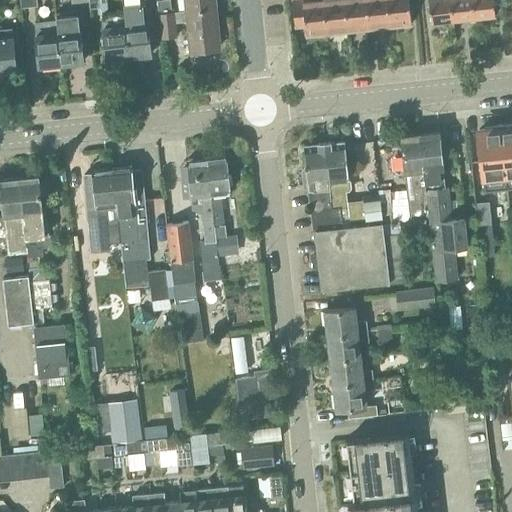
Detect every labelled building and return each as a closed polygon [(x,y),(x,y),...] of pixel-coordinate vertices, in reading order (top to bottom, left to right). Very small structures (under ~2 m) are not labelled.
[(89,0),(89,1),(90,9),(103,7),(101,0),(89,0)] [(124,0),(125,11),(130,57),(152,55),(146,0),(124,0)] [(161,0),(158,0),(159,13),(163,13),(172,12),(170,0),(161,0)] [(188,11),(215,8),(214,0),(187,0),(188,11)] [(307,36),(329,34),(325,0),(293,0),(296,27),(306,26),(307,36)] [(325,0),(329,34),(350,31),(346,0),(325,0)] [(346,0),(350,31),(370,29),(367,0),(346,0)] [(367,0),(370,29),(391,27),(388,0),(367,0)] [(388,0),(391,27),(412,24),(409,0),(388,0)] [(429,0),(432,22),(453,20),(451,2),(451,0),(429,0)] [(451,0),(453,20),(474,18),(472,0),(451,0)] [(472,0),(474,18),(496,15),(494,0),(472,0)] [(159,13),(162,38),(177,36),(176,23),(187,22),(187,21),(189,21),(192,50),(194,50),(196,54),(208,49),(219,48),(215,8),(188,11),(172,12),(163,13),(159,13)] [(107,60),(130,57),(125,11),(103,14),(107,60)] [(62,65),(84,62),(79,12),(57,14),(57,19),(62,65)] [(57,19),(35,22),(36,26),(40,67),(62,65),(57,19)] [(0,38),(0,71),(17,70),(13,29),(2,30),(2,39),(0,38)] [(511,123),(500,124),(508,189),(511,188),(511,123)] [(485,192),(508,189),(500,124),(485,126),(485,129),(479,130),(481,147),(480,147),(485,192)] [(440,131),(422,133),(422,134),(428,189),(442,188),(442,183),(442,181),(444,181),(445,181),(444,170),(444,169),(442,150),(440,131)] [(422,133),(401,136),(402,145),(405,173),(406,173),(407,182),(407,184),(408,196),(409,199),(409,201),(410,211),(430,209),(428,189),(422,134),(422,133)] [(344,142),(326,144),(333,208),(340,207),(341,214),(341,215),(349,215),(347,191),(349,191),(352,188),(351,180),(348,178),(344,142)] [(333,208),(326,144),(306,146),(310,182),(316,230),(342,227),(341,215),(341,214),(340,207),(333,208)] [(226,239),(221,197),(221,193),(231,192),(227,155),(209,157),(218,240),(216,241),(218,254),(230,253),(230,254),(237,253),(236,238),(226,239)] [(219,270),(218,254),(216,241),(218,240),(209,157),(189,160),(190,170),(182,171),(185,198),(193,197),(194,208),(203,207),(207,242),(201,242),(205,280),(220,278),(219,270)] [(123,261),(132,260),(151,259),(143,169),(133,170),(133,166),(114,168),(113,167),(121,241),(123,261)] [(109,242),(121,241),(113,168),(94,170),(95,174),(85,175),(89,227),(107,226),(109,242)] [(39,175),(20,177),(27,252),(28,260),(34,259),(33,255),(43,254),(41,236),(50,236),(48,220),(44,220),(41,194),(49,194),(47,179),(40,180),(39,175)] [(9,254),(27,252),(20,177),(0,179),(4,217),(5,217),(9,254)] [(442,188),(428,189),(430,209),(430,212),(431,216),(432,228),(437,281),(458,279),(455,249),(468,247),(465,217),(451,218),(448,187),(442,188)] [(363,197),(367,224),(369,224),(382,222),(382,218),(379,195),(363,197)] [(167,224),(173,281),(176,302),(177,301),(180,326),(198,324),(197,319),(201,318),(194,259),(189,221),(167,224)] [(320,266),(322,291),(391,283),(391,280),(406,277),(401,233),(400,222),(382,224),(382,222),(369,224),(367,224),(342,227),(316,230),(318,255),(314,255),(315,267),(320,266)] [(483,257),(495,255),(492,223),(480,225),(483,257)] [(5,259),(7,274),(24,273),(22,257),(5,259)] [(46,279),(44,267),(30,269),(31,281),(30,282),(33,308),(57,305),(55,278),(46,279)] [(148,271),(152,300),(170,298),(166,268),(148,271)] [(33,308),(30,282),(29,275),(4,278),(9,325),(35,323),(33,308)] [(396,291),(399,310),(436,305),(434,286),(396,291)] [(487,305),(467,307),(469,331),(489,330),(487,305)] [(356,321),(355,307),(325,311),(328,335),(358,332),(368,331),(367,320),(356,321)] [(33,327),(38,378),(70,375),(65,324),(33,327)] [(391,328),(378,330),(380,342),(393,341),(391,328)] [(331,360),(361,356),(359,343),(369,342),(368,331),(358,332),(328,335),(331,360)] [(95,346),(87,347),(90,370),(98,369),(95,346)] [(362,370),(361,356),(331,360),(333,384),(363,381),(374,380),(372,369),(362,370)] [(242,423),(261,420),(255,376),(236,378),(242,423)] [(337,409),(366,406),(365,391),(375,390),(374,380),(363,381),(333,384),(337,409)] [(438,402),(437,386),(426,387),(428,403),(438,402)] [(176,429),(190,427),(185,388),(171,389),(176,429)] [(108,402),(111,435),(112,443),(114,443),(126,442),(128,442),(144,440),(145,440),(144,429),(142,430),(138,398),(123,400),(108,402)] [(239,429),(223,432),(224,443),(240,442),(239,429)] [(243,441),(253,441),(252,430),(242,431),(243,441)] [(209,454),(209,456),(224,454),(223,443),(224,443),(223,432),(214,432),(207,433),(209,454)] [(193,456),(209,454),(207,433),(191,435),(192,447),(193,456)] [(412,511),(404,434),(353,440),(355,456),(349,457),(351,475),(357,474),(358,487),(352,488),(354,505),(361,505),(362,511),(412,511)] [(177,448),(192,447),(191,435),(183,436),(176,437),(177,448)] [(176,437),(160,438),(161,451),(162,466),(178,464),(177,448),(176,437)] [(145,440),(144,440),(145,452),(161,451),(160,438),(145,440)] [(128,442),(126,442),(128,454),(143,452),(145,452),(144,440),(128,442)] [(126,442),(114,443),(115,455),(128,454),(126,442)] [(104,445),(96,446),(97,457),(105,456),(104,445)] [(89,458),(97,457),(96,446),(88,446),(89,458)] [(242,468),(274,465),(272,446),(240,449),(242,468)] [(47,464),(56,463),(54,450),(46,451),(47,464)] [(35,452),(37,479),(49,477),(47,464),(46,451),(35,452)] [(26,480),(37,479),(35,452),(23,453),(26,480)] [(143,452),(128,454),(129,465),(146,463),(145,452),(143,452)] [(12,455),(14,481),(26,480),(23,453),(12,455)] [(128,454),(115,455),(116,466),(129,465),(128,454)] [(3,482),(14,481),(12,455),(0,456),(1,469),(3,482)] [(47,464),(49,477),(50,477),(51,489),(64,488),(62,463),(56,463),(47,464)] [(228,486),(213,488),(214,498),(215,511),(231,511),(230,497),(229,497),(228,486)] [(196,490),(196,491),(197,491),(198,500),(199,511),(215,511),(214,498),(213,488),(196,490)] [(182,502),(182,511),(199,511),(198,500),(197,491),(196,491),(182,493),(182,502)] [(148,493),(149,505),(150,511),(166,511),(166,503),(165,492),(148,493)] [(246,498),(245,495),(230,497),(231,511),(257,511),(256,497),(246,498)] [(86,511),(85,499),(68,500),(69,511),(86,511)] [(166,511),(182,511),(182,502),(166,503),(166,511)]
